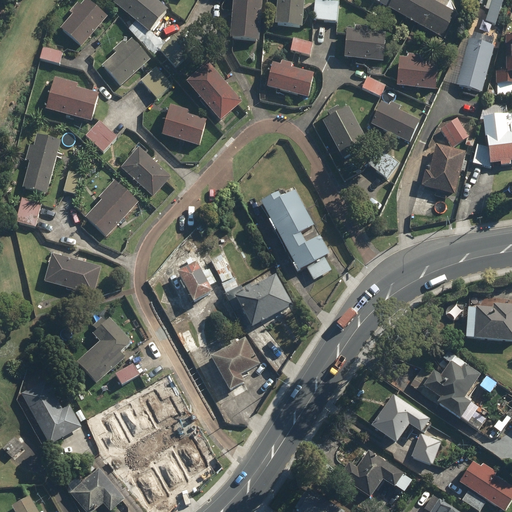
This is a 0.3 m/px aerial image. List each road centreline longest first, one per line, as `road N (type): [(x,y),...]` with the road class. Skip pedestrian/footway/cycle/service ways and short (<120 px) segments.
road 1 (residential): [(387,292),(303,146),(277,127),(249,133),(148,237),(139,295),(213,429),(253,476)]
road 2 (secondary): [(387,292),(352,325),(253,476)]
road 3 (secondary): [(511,246),(428,268),(387,292)]
